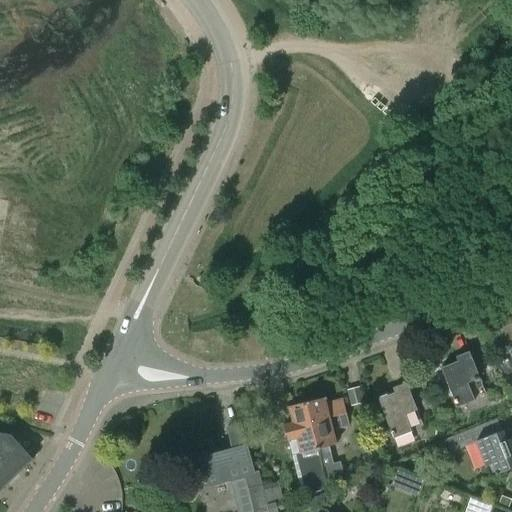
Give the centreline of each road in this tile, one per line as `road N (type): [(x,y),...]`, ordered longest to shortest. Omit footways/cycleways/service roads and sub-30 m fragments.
road 1 (unclassified): [(108,382),(225,130),(228,56),(197,0)]
road 2 (unclassified): [(108,382),(287,366),(417,320),(511,298)]
road 3 (unclassified): [(32,511),(108,382)]
